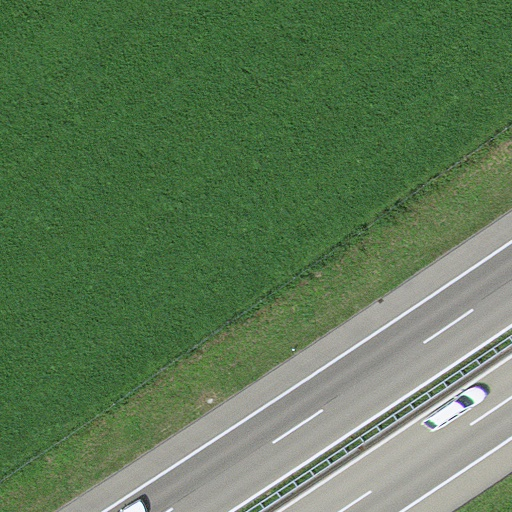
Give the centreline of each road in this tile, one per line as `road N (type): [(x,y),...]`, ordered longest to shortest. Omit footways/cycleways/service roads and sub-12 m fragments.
road 1 (motorway): [(511,286),(169,511)]
road 2 (motorway): [(342,511),(511,399)]
